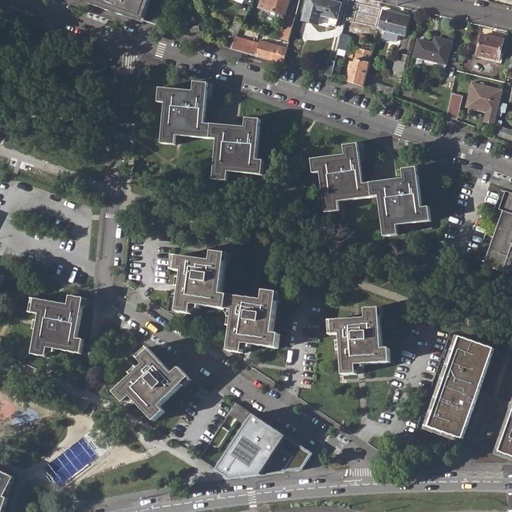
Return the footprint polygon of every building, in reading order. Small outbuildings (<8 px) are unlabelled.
[(82,0),(156,27),(165,0),(82,0)] [(289,0),(260,0),(260,1),(287,10),(289,0)] [(342,6),(319,0),(307,0),(302,21),(335,30),(342,6)] [(371,28),(376,9),(355,5),(351,23),(353,23),(351,28),(358,30),(359,25),(371,28)] [(280,32),(290,35),(297,13),(287,10),(280,32)] [(403,40),(408,20),(382,14),(378,34),(382,35),(388,36),(396,38),(403,40)] [(345,52),(349,37),(341,35),(338,50),(345,52)] [(388,36),(382,35),(381,42),(392,45),(395,44),(396,38),(388,36)] [(503,42),(482,37),(477,58),(498,63),(503,42)] [(443,66),(449,43),(435,40),(433,47),(417,43),(413,59),(443,66)] [(253,57),(281,65),(285,49),(257,41),(253,57)] [(345,83),(363,89),(366,77),(371,53),(357,50),(353,64),(349,63),(345,83)] [(328,59),(323,77),(330,79),(335,61),(328,59)] [(404,65),(392,62),(389,76),(400,79),(404,65)] [(392,90),(373,84),(374,79),(366,77),(363,89),(390,98),(392,90)] [(213,180),(227,181),(228,172),(264,174),(265,162),(258,161),(262,120),(246,119),(246,127),(206,123),(209,83),(193,83),(191,91),(158,89),(157,103),(163,104),(160,143),(175,145),(176,136),(216,139),(213,180)] [(471,83),(467,99),(472,99),(474,103),(472,110),(486,113),(483,122),(494,124),(503,90),(471,83)] [(457,121),(463,96),(452,94),(446,117),(457,121)] [(472,99),(467,99),(465,108),(472,110),(474,103),(472,99)] [(511,132),(494,124),(492,133),(511,141),(511,132)] [(378,200),(382,240),(397,238),(397,229),(430,225),(429,210),(422,210),(418,170),(404,171),(405,181),(363,184),(358,145),(343,147),(344,155),(313,158),(314,173),(320,173),(324,214),(336,213),(337,204),(378,200)] [(502,211),(506,212),(509,203),(511,203),(511,193),(508,192),(502,211)] [(511,271),(511,203),(509,203),(506,212),(488,262),(511,271)] [(229,350),(244,352),(245,345),(278,349),(280,336),(274,334),(278,304),(280,305),(282,297),(265,294),(263,303),(224,297),(228,262),(231,262),(233,254),(213,251),(212,260),(176,254),(175,267),(185,269),(180,295),(170,294),(167,309),(192,313),(194,303),(234,310),(229,350)] [(511,271),(488,262),(486,266),(510,275),(511,271)] [(31,353),(45,355),(46,347),(79,351),(82,338),(75,337),(81,305),(84,306),(86,297),(70,293),(68,303),(31,296),(28,310),(38,312),(31,353)] [(340,336),(341,377),(355,376),(355,367),(391,366),(390,352),(383,351),(382,322),(385,321),(385,310),(366,311),(366,320),(328,322),(329,336),(340,336)] [(430,427),(464,439),(478,397),(480,391),(495,349),(462,337),(430,427)] [(130,397),(152,420),(163,411),(159,406),(183,383),(185,385),(190,379),(178,366),(173,371),(147,345),(137,354),(144,361),(112,391),(123,402),(130,397)] [(478,397),(511,409),(511,402),(480,391),(478,397)] [(226,413),(244,425),(251,413),(234,402),(226,413)] [(215,468),(228,478),(299,470),(311,453),(251,413),(244,425),(215,468)] [(511,419),(500,453),(511,456),(511,419)] [(472,465),(511,464),(511,456),(500,453),(480,444),(472,465)] [(7,494),(14,478),(0,470),(0,511),(3,511),(9,495),(7,494)]
